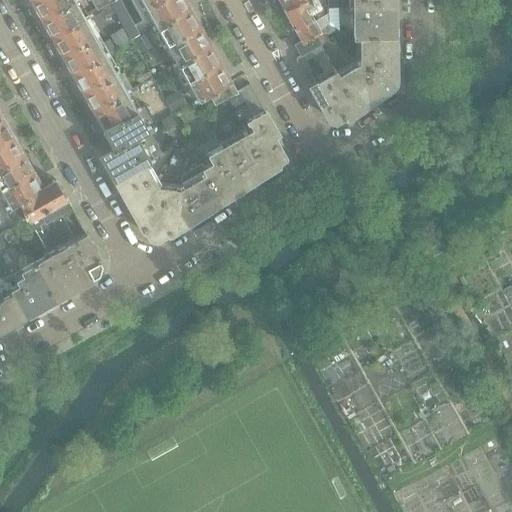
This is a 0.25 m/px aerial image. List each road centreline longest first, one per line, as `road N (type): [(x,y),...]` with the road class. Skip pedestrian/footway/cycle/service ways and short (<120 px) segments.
road 1 (residential): [(140,276),(0,29)]
road 2 (residential): [(140,276),(322,160)]
road 3 (residential): [(322,160),(415,94),(418,0)]
road 4 (residential): [(322,160),(231,0)]
road 5 (residential): [(0,356),(140,276)]
